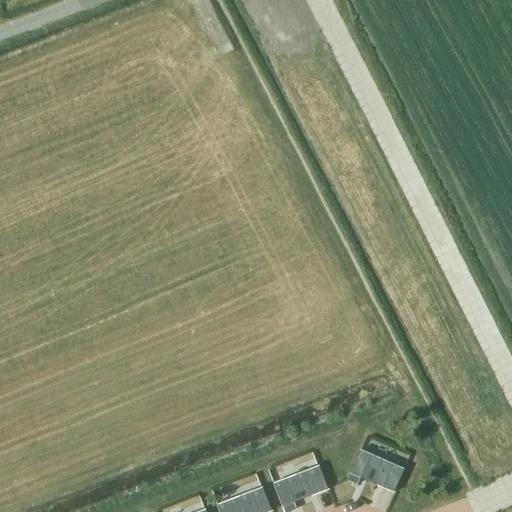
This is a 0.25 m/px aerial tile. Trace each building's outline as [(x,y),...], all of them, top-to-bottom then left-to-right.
[(96,377),(131,365),(123,341),(88,353),(96,377)] [(86,358),(73,361),(78,382),(90,379),(86,358)] [(395,491),(404,468),(360,450),(350,473),(361,478),(372,482),(378,484),(395,491)] [(326,490),(317,467),(272,484),(281,507),(292,503),(304,498),(309,496),(326,490)] [(358,485),(361,478),(350,473),(347,480),(358,485)] [(429,483),(405,494),(414,511),(424,511),(439,505),(429,483)] [(266,511),(269,511),(260,488),(216,505),(218,511),(266,511)] [(290,511),(295,510),(292,503),(281,507),(283,511),(290,511)]
